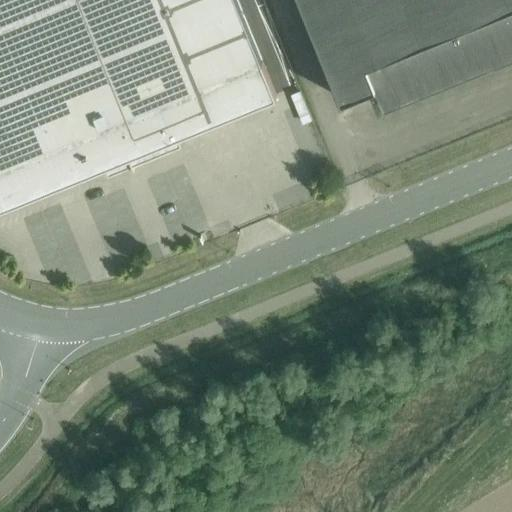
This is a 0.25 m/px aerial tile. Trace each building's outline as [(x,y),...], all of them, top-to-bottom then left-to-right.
[(181,140),(179,134),(276,94),(237,0),(0,0),(0,206),(126,155),(127,159),(138,154),(139,157),(181,140)] [(511,0),(300,0),(341,98),(374,85),(383,107),(511,54),(511,0)] [(317,95),(299,102),(322,163),(339,157),(317,95)] [(291,198),(330,188),(327,174),(288,183),(291,198)] [(180,204),(194,198),(188,185),(174,192),(180,204)]
